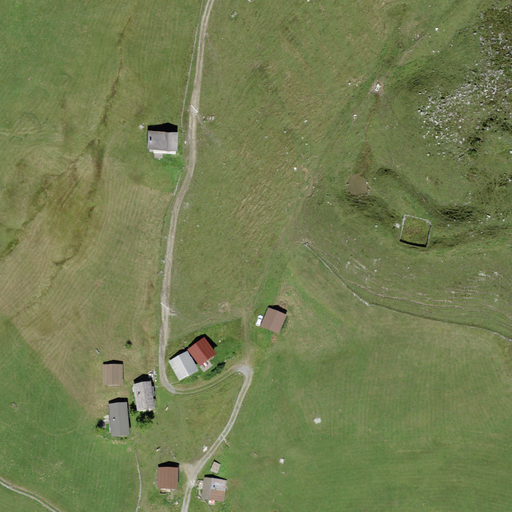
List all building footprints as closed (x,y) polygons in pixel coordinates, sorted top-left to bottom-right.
[(178,132),(148,130),(147,150),(177,151),(178,132)] [(286,319),(268,311),(259,329),(277,338),(286,319)] [(216,358),(204,340),(187,351),(200,370),(216,358)] [(198,374),(187,353),(168,363),(179,384),(198,374)] [(123,389),(122,366),(102,366),(103,389),(123,389)] [(155,413),(151,385),(133,387),(137,416),(155,413)] [(130,440),(127,405),(108,406),(111,442),(130,440)] [(217,473),(220,465),(213,462),(210,470),(217,473)] [(176,471),(156,469),(154,491),(174,492),(176,471)] [(224,504),(226,481),(203,478),(201,501),(224,504)]
